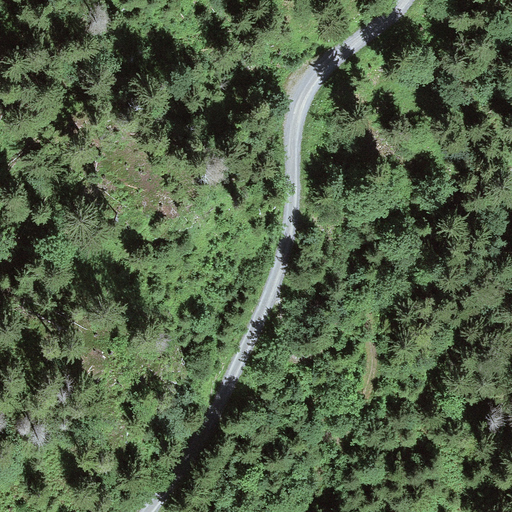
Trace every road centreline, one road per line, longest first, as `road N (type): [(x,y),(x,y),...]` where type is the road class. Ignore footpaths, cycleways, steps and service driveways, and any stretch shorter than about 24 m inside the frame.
road 1 (track): [(271,289),(287,229),(302,93),(404,0)]
road 2 (track): [(147,511),(211,416),(271,289)]
